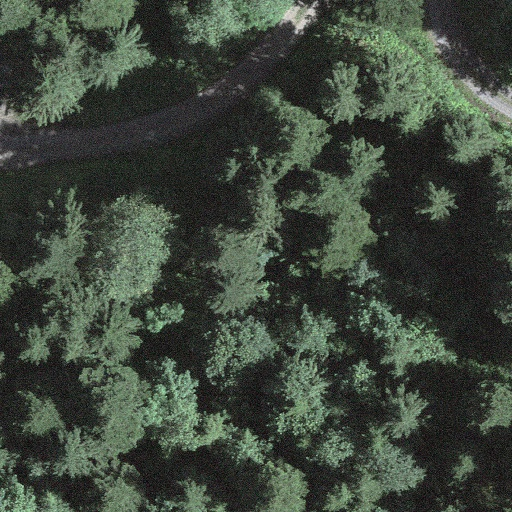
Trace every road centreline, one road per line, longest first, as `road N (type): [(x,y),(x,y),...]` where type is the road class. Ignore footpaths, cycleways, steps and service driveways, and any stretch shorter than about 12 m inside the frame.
road 1 (track): [(314,0),(228,97),(189,120),(138,138),(0,159)]
road 2 (track): [(511,107),(454,55),(436,0)]
